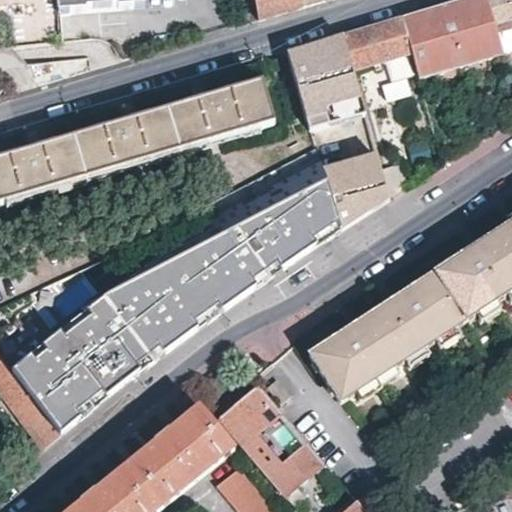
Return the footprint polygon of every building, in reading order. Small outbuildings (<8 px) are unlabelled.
[(57,0),(58,5),(69,4),(70,14),(126,9),(134,8),(133,0),(57,0)] [(145,8),(144,0),(133,0),(134,8),(145,8)] [(252,0),(256,21),(280,15),(302,9),(300,0),(252,0)] [(332,0),(300,0),(302,9),(324,3),(332,0)] [(474,0),(441,10),(401,22),(411,57),(417,79),(502,53),(486,0),(474,0)] [(511,0),(486,0),(502,53),(502,55),(511,51),(511,0)] [(69,4),(58,5),(59,15),(70,14),(69,4)] [(366,71),(411,57),(401,22),(343,39),(354,74),(366,71)] [(316,48),(288,56),(309,130),(309,133),(365,117),(364,112),(362,104),(354,74),(343,39),(316,48)] [(366,71),(354,74),(362,104),(374,101),(366,71)] [(0,203),(273,125),(262,84),(187,106),(110,128),(30,151),(0,159),(0,203)] [(376,210),(370,188),(384,183),(380,168),(378,161),(324,177),(341,232),(358,222),(355,217),(361,213),(364,217),(376,210)] [(408,189),(400,162),(380,168),(384,183),(389,202),(408,189)] [(337,234),(318,166),(130,277),(1,358),(60,434),(107,396),(218,315),(286,266),(337,234)] [(341,407),(356,397),(394,373),(405,365),(425,352),(439,343),(459,330),(479,317),(499,305),(509,298),(511,296),(511,227),(458,262),(399,301),(356,329),(310,359),(341,407)] [(504,313),(499,305),(479,317),(485,326),(504,313)] [(464,339),(459,330),(439,343),(445,351),(464,339)] [(431,361),(425,352),(405,365),(410,374),(431,361)] [(43,448),(60,434),(1,358),(0,356),(0,392),(34,436),(43,448)] [(399,382),(394,373),(356,397),(362,406),(399,382)] [(294,400),(280,383),(270,391),(285,409),(294,400)] [(324,465),(257,386),(239,402),(220,419),(286,498),(298,488),(303,484),(324,465)] [(162,511),(233,454),(235,453),(199,411),(153,449),(97,494),(74,511),(162,511)] [(34,436),(19,448),(29,459),(43,448),(34,436)] [(273,511),(238,470),(216,488),(236,511),(273,511)] [(307,498),(298,488),(286,498),(295,508),(307,498)] [(345,511),(356,503),(352,498),(334,511),(345,511)] [(363,511),(356,503),(345,511),(363,511)]
